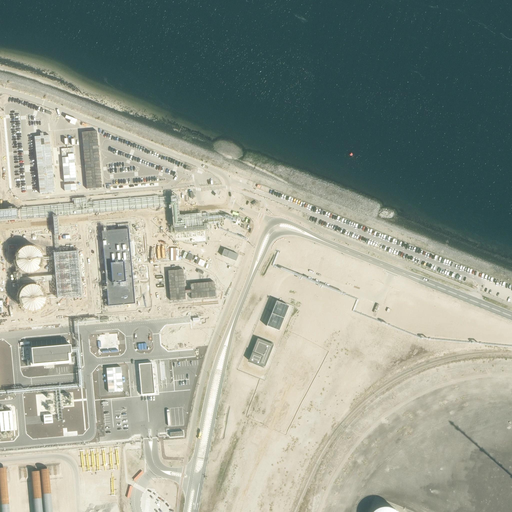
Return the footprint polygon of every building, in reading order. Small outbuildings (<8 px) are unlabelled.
[(130,227),(99,230),(106,309),(137,306),(130,227)] [(24,272),(27,273),(30,273),(32,272),(35,271),(37,270),(39,268),(41,266),(42,264),(43,261),(43,259),(43,256),(42,254),(41,251),(39,249),(38,248),(36,246),(33,245),(30,244),(27,244),(24,245),(22,246),(19,248),(17,250),(16,253),(15,255),(14,258),(15,261),(15,264),(17,267),(19,269),(21,271),(24,272)] [(223,248),(221,255),(235,260),(237,254),(223,248)] [(78,251),(53,253),(57,299),(82,297),(78,251)] [(28,311),(31,312),(34,312),(36,311),(39,310),(41,309),(43,307),(45,305),(46,303),(46,300),(47,298),(47,295),(46,293),(45,290),(43,288),(42,286),(39,285),(37,284),(34,283),(31,283),(28,284),(26,285),(23,287),(21,289),(20,291),(19,294),(18,297),(18,300),(19,303),(21,306),(23,308),(25,310),(28,311)] [(276,301),(266,326),(279,331),(289,306),(288,306),(276,301)] [(257,339),(248,361),(264,367),(273,345),(257,339)] [(70,345),(31,348),(32,365),(69,362),(68,354),(71,354),(70,345)] [(152,363),(138,364),(141,395),(155,394),(152,363)] [(341,416),(353,393),(348,390),(336,413),(341,416)] [(184,394),(164,395),(165,406),(185,405),(184,394)]
